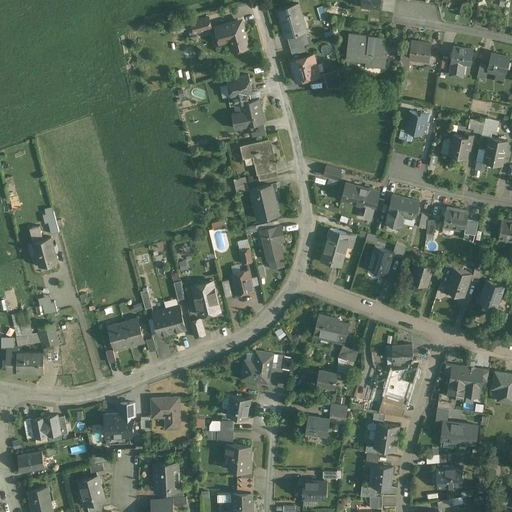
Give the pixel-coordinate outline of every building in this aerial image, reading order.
[(380,0),(361,0),(361,6),(379,8),(380,0)] [(299,3),(278,9),(285,37),(287,36),(299,33),(305,31),(306,31),(299,3)] [(208,17),(191,21),(193,27),(194,33),(197,32),(212,28),(208,17)] [(242,19),(215,27),(220,44),(230,41),(232,51),(249,46),(242,19)] [(191,21),(172,27),(174,33),(189,29),(193,27),(191,21)] [(197,32),(194,33),(193,27),(189,29),(191,39),(192,40),(193,40),(195,40),(196,40),(197,39),(198,38),(198,37),(197,32)] [(308,44),(305,31),(299,33),(302,45),(308,44)] [(302,45),(299,33),(287,36),(290,48),(302,45)] [(376,38),(369,37),(369,36),(369,37),(361,36),(361,35),(349,34),(346,60),(366,62),(365,66),(385,68),(387,55),(384,54),(386,38),(376,37),(376,38)] [(430,43),(411,41),(410,49),(410,58),(410,59),(429,61),(430,43)] [(473,49),(453,46),(449,75),(461,76),(462,64),(471,65),(473,49)] [(402,48),(395,47),(393,61),(400,61),(402,48)] [(410,49),(402,48),(400,61),(399,68),(409,69),(410,59),(410,58),(409,58),(410,49)] [(203,53),(203,64),(213,64),(213,53),(203,53)] [(510,57),(492,53),(488,67),(498,70),(495,81),(503,83),(510,57)] [(313,55),(292,60),(297,81),(319,75),(313,55)] [(487,64),(480,63),(477,77),(483,78),(487,64)] [(338,70),(323,74),(328,89),(343,87),(338,70)] [(248,74),(228,79),(231,96),(233,96),(247,93),(252,91),(248,74)] [(247,93),(233,96),(235,105),(242,103),(249,101),(247,93)] [(249,101),(242,103),(244,111),(232,114),(235,128),(251,125),(263,122),(264,122),(259,99),(249,101)] [(418,112),(418,113),(410,111),(406,131),(400,130),(399,138),(412,141),(413,133),(423,135),(426,121),(428,121),(430,114),(418,112)] [(485,118),(485,121),(484,121),(482,134),(481,135),(489,137),(490,137),(491,132),(486,131),(488,118),(485,118)] [(488,118),(486,131),(491,132),(496,133),(499,120),(488,118)] [(484,121),(476,119),(473,132),(482,134),(484,121)] [(263,122),(251,125),(254,136),(266,134),(263,122)] [(464,136),(454,134),(452,141),(444,139),(441,152),(466,158),(469,145),(471,146),(473,135),(465,133),(464,136)] [(489,137),(487,150),(479,148),(476,160),(483,161),(483,163),(484,163),(484,161),(502,165),(507,140),(490,137),(489,137)] [(268,139),(241,146),(243,156),(258,153),(260,162),(255,163),(258,174),(275,170),(277,169),(274,155),(272,156),(268,139)] [(275,170),(258,174),(260,180),(276,176),(275,170)] [(342,174),(325,170),(322,183),(338,187),(342,174)] [(246,177),(234,180),(235,186),(247,183),(246,177)] [(360,186),(346,182),(342,199),(355,202),(358,194),(360,186)] [(247,183),(235,186),(237,193),(249,190),(247,183)] [(271,185),(251,189),(258,219),(279,214),(278,213),(274,214),(270,200),(275,198),(271,185)] [(379,191),(360,186),(358,194),(355,202),(363,205),(363,204),(367,205),(368,202),(376,204),(379,191)] [(420,201),(393,194),(386,222),(402,225),(404,215),(407,215),(405,222),(412,224),(414,217),(416,217),(420,201)] [(379,199),(376,210),(382,212),(385,200),(379,199)] [(468,211),(447,207),(443,226),(444,226),(443,231),(444,233),(446,234),(449,234),(451,234),(453,233),(454,228),(464,231),(468,211)] [(429,214),(422,213),(419,227),(427,229),(428,220),(429,214)] [(55,215),(47,217),(52,233),(59,231),(55,215)] [(491,218),(485,217),(483,228),(488,229),(491,218)] [(511,220),(502,219),(500,236),(511,238),(511,220)] [(437,222),(428,220),(427,229),(426,234),(433,236),(437,222)] [(224,221),(212,223),(214,231),(226,228),(224,221)] [(43,239),(40,225),(30,228),(40,266),(58,261),(51,236),(43,239)] [(282,225),(260,230),(267,261),(284,257),(281,243),(286,242),(282,225)] [(349,234),(331,229),(323,257),(341,262),(349,234)] [(377,240),(378,235),(368,232),(367,238),(377,240)] [(247,240),(238,242),(240,251),(249,249),(247,240)] [(406,247),(400,245),(396,256),(403,258),(406,247)] [(393,252),(375,246),(372,257),(374,257),(370,268),(386,273),(393,252)] [(249,249),(240,251),(243,263),(253,260),(250,249),(249,249)] [(433,267),(416,262),(410,281),(427,286),(433,267)] [(446,265),(441,280),(448,282),(454,267),(446,265)] [(472,273),(454,267),(448,282),(446,290),(463,296),(472,273)] [(481,270),(475,269),(473,275),(472,281),(478,283),(481,270)] [(249,270),(232,273),(237,293),(253,289),(249,270)] [(179,273),(172,274),(174,282),(181,281),(179,273)] [(226,294),(233,294),(232,279),(225,279),(226,294)] [(504,286),(487,280),(482,293),(480,292),(477,301),(496,307),(504,286)] [(181,281),(174,282),(178,300),(185,298),(181,281)] [(213,281),(192,286),(199,314),(206,313),(208,314),(212,314),(214,311),(220,309),(213,281)] [(148,289),(141,291),(146,309),(152,307),(148,289)] [(261,309),(262,297),(255,296),(253,308),(261,309)] [(55,311),(52,301),(41,304),(43,309),(46,308),(48,313),(55,311)] [(179,306),(166,309),(173,333),(186,329),(179,306)] [(166,309),(153,313),(160,336),(173,333),(166,309)] [(335,318),(319,314),(314,333),(329,336),(328,339),(345,343),(349,324),(334,321),(335,318)] [(138,318),(123,322),(130,345),(131,345),(130,343),(143,340),(143,341),(144,341),(138,318)] [(201,318),(190,321),(195,337),(206,334),(201,318)] [(30,321),(21,323),(23,335),(28,334),(32,333),(30,321)] [(123,322),(109,326),(116,349),(117,349),(116,347),(129,344),(129,345),(130,345),(123,322)] [(54,323),(39,326),(44,348),(59,344),(54,323)] [(297,333),(291,337),(295,343),(301,339),(297,333)] [(23,335),(17,336),(18,345),(30,343),(28,334),(23,335)] [(153,338),(146,339),(150,351),(156,350),(153,338)] [(413,344),(392,346),(393,346),(388,346),(388,356),(393,356),(394,368),(394,369),(414,368),(413,361),(413,344)] [(351,349),(343,345),(338,357),(347,360),(351,349)] [(44,351),(18,351),(18,346),(8,346),(8,370),(44,370),(44,351)] [(113,349),(106,351),(109,363),(116,361),(113,349)] [(273,353),(256,351),(255,361),(245,360),(242,378),(269,383),(273,353)] [(285,355),(278,354),(275,368),(283,369),(285,355)] [(414,368),(394,369),(394,368),(393,368),(386,392),(408,399),(420,361),(413,361),(414,368)] [(350,366),(339,362),(337,371),(348,374),(350,366)] [(468,367),(446,364),(444,374),(451,375),(448,393),(452,394),(464,396),(465,388),(465,387),(468,367)] [(483,370),(468,367),(465,387),(465,388),(480,390),(482,380),(483,370)] [(337,374),(319,370),(317,384),(328,386),(328,385),(335,386),(335,387),(337,374)] [(511,372),(495,371),(493,390),(500,391),(498,401),(511,403),(511,372)] [(488,381),(482,380),(480,390),(479,392),(486,393),(488,381)] [(408,399),(386,392),(381,407),(405,411),(408,399)] [(448,393),(440,392),(439,399),(451,401),(452,394),(448,393)] [(251,398),(231,395),(228,415),(247,418),(251,398)] [(179,397),(152,398),(153,417),(166,416),(167,428),(180,427),(179,397)] [(451,401),(439,399),(438,407),(450,408),(451,401)] [(134,402),(120,403),(121,415),(118,415),(118,413),(105,414),(106,437),(116,437),(130,436),(133,436),(132,414),(135,414),(134,402)] [(348,405),(332,403),(330,415),(346,417),(348,405)] [(405,411),(381,407),(379,413),(385,414),(403,416),(405,411)] [(450,408),(438,407),(437,414),(449,416),(450,408)] [(450,408),(449,416),(462,418),(463,410),(454,409),(450,408)] [(385,414),(379,413),(374,412),(373,419),(384,421),(385,414)] [(58,415),(45,417),(48,435),(60,432),(61,432),(58,415)] [(65,415),(58,417),(61,432),(60,432),(61,434),(68,433),(65,415)] [(330,418),(308,415),(305,432),(327,436),(329,422),(330,418)] [(346,417),(330,415),(330,418),(329,422),(345,424),(346,417)] [(149,416),(141,417),(141,421),(142,431),(150,430),(149,416)] [(33,419),(32,420),(35,436),(35,437),(48,435),(45,417),(33,419)] [(209,421),(204,417),(198,424),(203,429),(209,421)] [(233,418),(221,418),(221,430),(233,431),(233,418)] [(32,419),(24,420),(27,438),(35,436),(32,420),(33,419),(32,419)] [(141,421),(132,422),(133,435),(142,434),(142,431),(141,421)] [(471,425),(447,421),(443,446),(454,447),(454,441),(469,443),(469,444),(476,444),(478,425),(471,424),(471,425)] [(399,425),(379,422),(379,423),(368,422),(367,428),(371,429),(369,438),(376,439),(375,446),(377,447),(388,449),(395,450),(396,441),(397,441),(398,436),(397,436),(399,425)] [(221,430),(218,430),(218,441),(233,442),(233,431),(221,430)] [(216,431),(208,431),(207,440),(216,440),(216,431)] [(130,436),(116,437),(117,445),(130,444),(130,436)] [(251,446),(226,444),(226,454),(231,455),(230,469),(242,470),(251,471),(251,470),(252,460),(250,460),(251,446)] [(42,450),(18,455),(21,472),(45,467),(42,450)] [(379,454),(367,453),(366,460),(378,462),(379,454)] [(105,454),(93,457),(95,464),(103,462),(106,461),(105,454)] [(438,455),(426,455),(427,463),(439,462),(438,455)] [(95,464),(90,465),(91,472),(104,469),(103,462),(95,464)] [(179,462),(154,463),(155,492),(170,491),(180,490),(180,489),(179,462)] [(393,466),(375,464),(374,478),(376,478),(375,486),(377,487),(386,488),(390,488),(393,466)] [(462,467),(437,468),(438,487),(463,486),(462,467)] [(98,475),(79,480),(86,505),(87,504),(101,501),(104,500),(98,475)] [(327,480),(304,479),(303,497),(304,497),(304,496),(312,496),(312,497),(326,498),(327,480)] [(375,486),(366,485),(365,496),(370,496),(377,496),(378,489),(377,489),(377,487),(375,486)] [(47,486),(29,491),(34,511),(52,511),(54,511),(53,511),(51,502),(47,486)] [(252,493),(233,493),(233,511),(251,511),(251,504),(252,504),(252,493)] [(377,496),(370,496),(370,507),(382,507),(382,496),(377,496)] [(462,497),(452,499),(453,506),(463,504),(462,497)] [(452,499),(437,502),(439,509),(453,506),(452,499)] [(101,501),(87,504),(89,511),(102,508),(101,501)]
